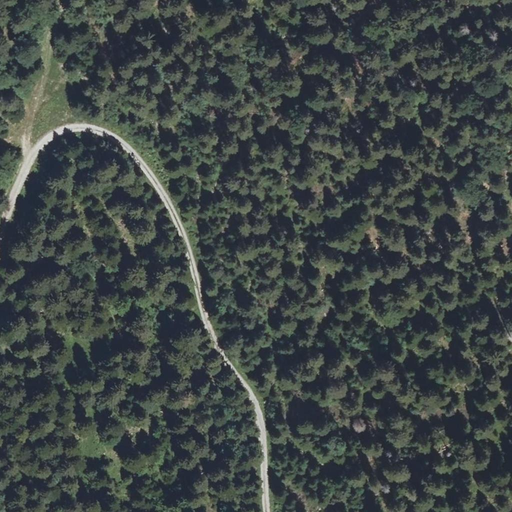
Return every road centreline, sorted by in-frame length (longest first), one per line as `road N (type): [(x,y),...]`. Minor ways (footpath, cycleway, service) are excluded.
road 1 (track): [(30,148),(56,133),(89,134),(133,153),(178,220),(247,397),(269,511)]
road 2 (track): [(73,0),(0,227)]
